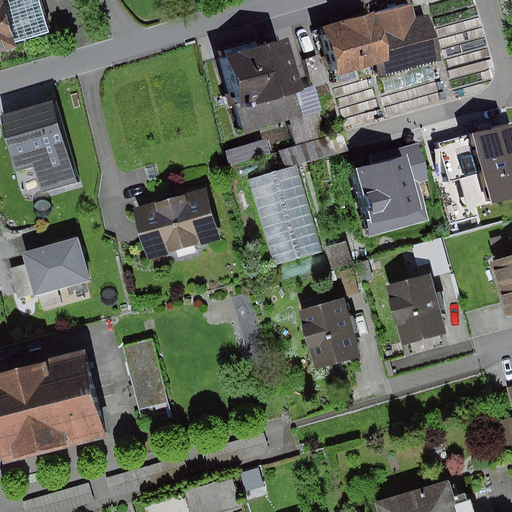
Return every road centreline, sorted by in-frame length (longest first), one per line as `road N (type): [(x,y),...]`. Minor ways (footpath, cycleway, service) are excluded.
road 1 (residential): [(126,49),(291,0)]
road 2 (residential): [(0,85),(126,49)]
road 3 (residential): [(511,343),(388,377)]
